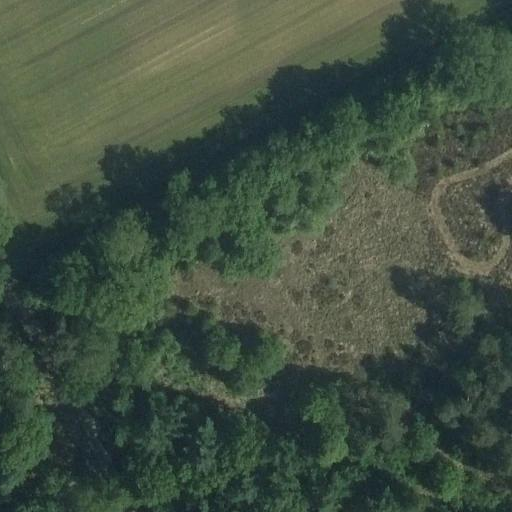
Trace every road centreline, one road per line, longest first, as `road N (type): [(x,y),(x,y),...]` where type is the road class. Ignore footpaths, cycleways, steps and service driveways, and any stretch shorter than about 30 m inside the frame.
road 1 (track): [(2,283),(511,15)]
road 2 (track): [(26,333),(113,511)]
